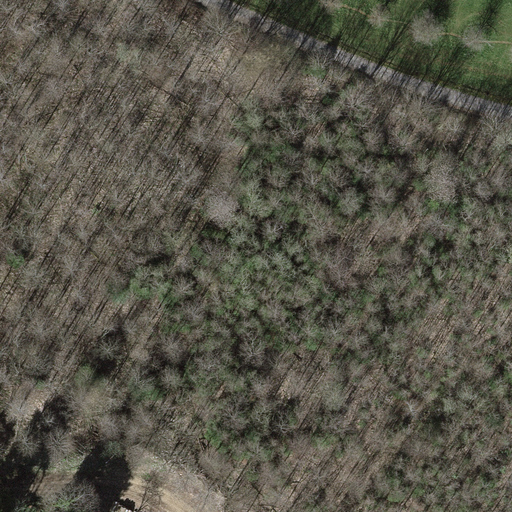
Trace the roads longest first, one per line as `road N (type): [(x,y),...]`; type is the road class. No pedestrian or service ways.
road 1 (track): [(200,0),(373,76),(511,118)]
road 2 (track): [(0,495),(106,498),(150,511)]
